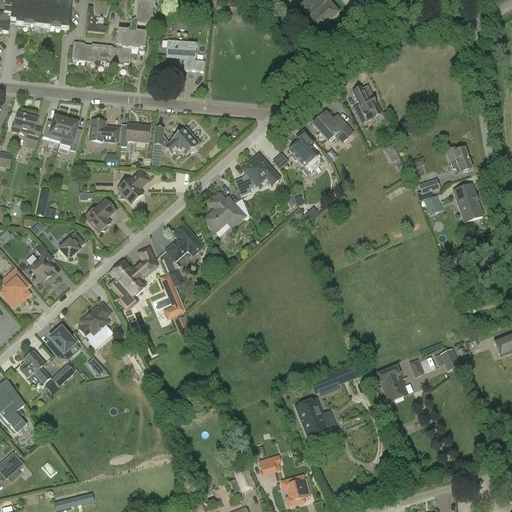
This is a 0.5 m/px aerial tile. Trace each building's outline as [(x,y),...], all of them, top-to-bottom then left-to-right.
[(70,10),(71,4),(35,0),(13,0),(13,7),(3,6),(4,0),(0,0),(0,32),(2,33),(1,34),(2,34),(8,35),(10,23),(12,23),(15,23),(15,26),(23,27),(23,24),(34,26),(34,28),(49,30),(49,27),(60,28),(60,31),(68,32),(70,10)] [(117,31),(117,35),(115,50),(113,50),(111,48),(92,46),(90,48),(84,47),(83,45),(73,44),(71,60),(76,61),(78,63),(93,64),(95,63),(104,64),(106,66),(122,67),(123,66),(126,66),(128,66),(129,55),(130,51),(138,51),(140,50),(144,50),(146,34),(135,33),(136,26),(152,28),(153,20),(151,18),(152,9),(154,8),(154,0),(138,0),(139,1),(137,2),(135,22),(133,22),(130,24),(130,31),(127,32),(117,31)] [(87,9),(87,34),(104,35),(105,29),(103,28),(104,19),(106,19),(111,1),(110,0),(92,0),(93,9),(87,9)] [(308,0),(294,13),(289,17),(309,41),(338,15),(324,0),(308,0)] [(205,63),(194,62),(196,46),(167,43),(166,50),(168,50),(168,58),(184,60),(183,72),(186,72),(193,73),(203,74),(205,63)] [(380,116),(372,100),(366,89),(362,91),(360,89),(352,93),(358,106),(352,109),(361,126),(380,116)] [(18,136),(20,132),(28,134),(24,149),(35,152),(41,130),(35,128),(37,121),(18,115),(15,126),(12,125),(10,134),(18,136)] [(328,142),(334,137),(341,146),(351,137),(336,119),(331,123),(324,116),(313,125),(328,142)] [(54,119),(53,124),(47,122),(42,138),(49,140),(50,137),(60,140),(65,122),(64,122),(63,120),(60,119),(58,120),(54,119)] [(68,122),(67,123),(65,122),(60,140),(61,141),(59,146),(70,149),(69,152),(76,153),(81,132),(76,130),(77,125),(73,124),(72,123),(68,122)] [(104,129),(105,124),(91,123),(89,141),(95,142),(95,144),(103,144),(103,143),(117,145),(119,131),(104,129)] [(126,137),(120,137),(119,148),(126,149),(127,143),(147,145),(148,129),(127,126),(126,137)] [(196,152),(196,149),(197,148),(182,132),(168,145),(162,138),(163,130),(155,129),(153,147),(161,148),(161,147),(170,158),(178,150),(185,159),(190,154),(193,154),(196,152)] [(295,163),(296,161),(300,166),(303,165),(306,168),(317,158),(310,149),(314,145),(303,133),(295,140),(299,144),(289,153),(292,157),(290,158),(295,163)] [(399,160),(393,146),(383,150),(390,165),(399,160)] [(453,172),(458,170),(459,175),(471,171),(471,170),(464,150),(457,152),(456,150),(445,153),(449,164),(450,164),(453,172)] [(0,154),(0,168),(9,170),(12,157),(0,154)] [(271,164),(279,171),(287,163),(279,155),(271,164)] [(246,176),(241,181),(234,183),(240,199),(250,195),(249,193),(255,187),(256,188),(265,179),(272,187),(279,181),(262,163),(260,165),(255,160),(242,172),(246,176)] [(130,182),(128,181),(121,188),(124,191),(120,195),(131,207),(142,197),(138,192),(148,183),(140,174),(130,182)] [(440,190),(436,180),(419,187),(422,197),(426,195),(428,200),(424,202),(427,211),(439,207),(436,197),(432,199),(431,194),(440,190)] [(80,184),(72,183),(71,194),(79,194),(80,184)] [(482,219),(470,186),(452,193),(464,225),(482,219)] [(39,211),(45,212),(49,192),(43,191),(39,211)] [(241,201),(233,207),(232,205),(227,209),(223,205),(225,203),(219,197),(210,206),(215,211),(203,222),(214,235),(226,224),(232,230),(243,219),(246,222),(249,219),(241,201)] [(107,228),(106,228),(109,226),(105,221),(114,213),(105,203),(96,211),(95,210),(84,220),(98,236),(101,233),(104,233),(106,231),(107,228)] [(31,229),(31,222),(24,221),(23,229),(31,229)] [(36,237),(44,228),(38,223),(30,232),(36,237)] [(178,242),(165,253),(174,263),(187,252),(192,257),(202,249),(183,228),(173,236),(178,242)] [(84,246),(74,234),(69,239),(70,241),(58,252),(67,263),(78,253),(77,252),(84,246)] [(35,251),(40,258),(46,253),(40,247),(35,251)] [(26,273),(36,284),(41,280),(43,282),(49,277),(47,275),(52,270),(42,259),(26,273)] [(158,268),(154,259),(141,264),(132,272),(125,263),(111,275),(118,284),(111,290),(118,298),(115,301),(126,314),(138,303),(134,298),(147,287),(142,282),(158,268)] [(30,287),(16,271),(0,285),(5,290),(0,294),(0,295),(13,311),(29,297),(24,292),(30,287)] [(177,271),(168,276),(174,289),(183,285),(177,271)] [(162,279),(167,290),(173,288),(169,280),(170,279),(168,277),(162,279)] [(180,305),(175,308),(178,315),(184,313),(180,305)] [(105,321),(111,316),(103,307),(98,312),(96,310),(81,324),(84,328),(79,332),(86,340),(90,336),(94,339),(109,326),(105,321)] [(192,341),(182,319),(174,323),(178,331),(184,345),(192,341)] [(54,335),(49,340),(50,342),(56,348),(50,353),(58,361),(68,362),(70,360),(65,355),(75,346),(59,327),(52,333),(54,335)] [(511,335),(493,343),(500,360),(511,354),(511,335)] [(418,353),(422,362),(442,352),(438,344),(418,353)] [(457,352),(464,366),(470,364),(467,358),(470,357),(468,353),(465,354),(463,349),(457,352)] [(135,351),(128,355),(135,368),(142,364),(135,351)] [(451,352),(440,357),(445,367),(448,374),(459,369),(451,352)] [(33,354),(23,363),(25,366),(18,372),(26,380),(32,374),(43,386),(50,379),(42,370),(45,367),(33,354)] [(418,362),(408,365),(414,380),(423,376),(418,362)] [(355,365),(308,383),(314,396),(318,394),(336,387),(343,384),(351,381),(348,374),(357,370),(355,365)] [(75,374),(67,366),(51,381),(58,389),(75,374)] [(396,369),(376,376),(388,405),(407,397),(396,369)] [(0,417),(16,435),(26,427),(15,414),(25,408),(24,407),(13,392),(6,396),(2,392),(0,393),(0,417)] [(329,414),(321,417),(319,412),(315,401),(295,409),(307,440),(335,429),(329,414)] [(13,455),(0,466),(0,475),(6,482),(23,466),(13,455)] [(281,465),(279,457),(258,463),(263,478),(281,473),(279,465),(281,465)] [(232,474),(241,495),(256,489),(247,468),(232,474)] [(304,482),(302,478),(280,484),(283,494),(286,492),(288,499),(285,500),(287,510),(300,506),(299,501),(309,498),(304,482)] [(53,504),(55,511),(58,511),(94,504),(92,496),(53,504)]
